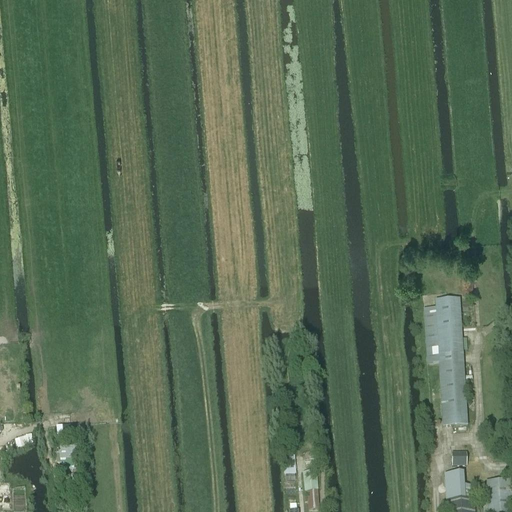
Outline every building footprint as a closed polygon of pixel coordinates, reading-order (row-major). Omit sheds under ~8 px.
[(438,366),(440,423),(440,429),(467,428),(460,300),(435,302),(438,366)] [(426,423),(440,423),(438,366),(423,366),(426,423)] [(452,468),(466,468),(465,455),(451,455),(452,468)] [(283,476),(296,475),(294,456),(283,457),(283,476)] [(317,466),(316,459),(304,461),(305,468),(317,466)] [(304,493),(307,492),(317,492),(316,472),(302,473),(304,493)] [(463,476),(445,476),(445,489),(446,511),(473,511),(472,503),(472,486),(463,487),(463,476)] [(510,511),(509,482),(486,484),(487,511),(510,511)] [(286,506),(295,505),(294,489),(284,490),(285,498),(286,498),(286,506)] [(317,492),(307,492),(308,511),(311,511),(319,511),(317,492)]
